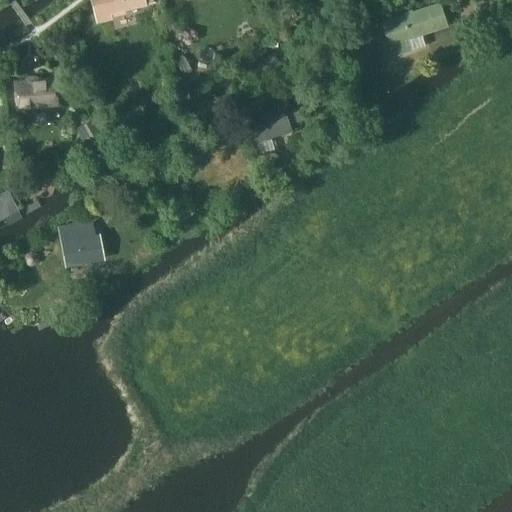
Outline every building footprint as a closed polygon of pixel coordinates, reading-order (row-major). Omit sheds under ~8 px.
[(155,3),(154,0),(90,0),(96,23),(112,19),(111,14),(147,5),(155,3)] [(393,57),(410,52),(406,40),(448,27),(440,2),(381,21),(393,57)] [(18,108),(59,104),(57,78),(16,82),(18,108)] [(267,112),(263,98),(243,104),(254,144),(292,132),(284,107),(267,112)] [(94,150),(103,145),(108,142),(96,121),(82,129),(94,150)] [(0,205),(4,212),(19,204),(13,193),(0,200),(0,205)] [(95,235),(93,222),(76,224),(58,226),(65,268),(104,260),(100,234),(95,235)]
